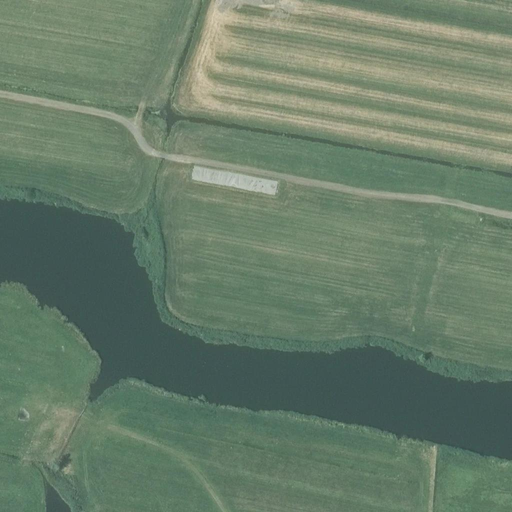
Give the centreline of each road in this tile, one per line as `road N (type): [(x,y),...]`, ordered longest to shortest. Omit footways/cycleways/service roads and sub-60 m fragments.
road 1 (track): [(511,214),(165,157),(119,118),(0,97)]
road 2 (track): [(223,511),(175,456),(80,415)]
